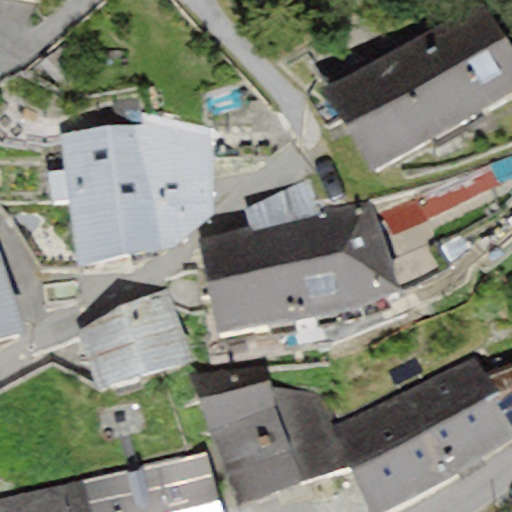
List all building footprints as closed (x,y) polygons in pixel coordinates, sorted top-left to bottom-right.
[(371,166),(511,86),(511,51),(479,0),(478,0),(322,88),(334,108),(371,166)] [(61,130),(78,261),(150,249),(162,247),(213,210),(212,127),(141,112),(141,123),(61,130)] [(316,210),(310,177),(246,206),(250,225),(200,239),(203,261),(214,333),(311,313),(397,288),(381,238),(368,198),(316,210)] [(0,259),(0,333),(21,326),(0,259)] [(167,286),(77,325),(85,351),(94,385),(190,359),(167,286)] [(342,417),(329,424),(349,465),(356,480),(370,511),(451,466),(511,426),(511,360),(484,371),(474,353),(342,417)] [(263,367),(193,373),(240,501),(288,486),(290,485),(349,465),(329,424),(342,417),(325,387),(273,384),(263,367)] [(205,446),(80,479),(88,511),(222,511),(205,447),(205,446)] [(88,511),(80,479),(0,496),(0,511),(88,511)]
